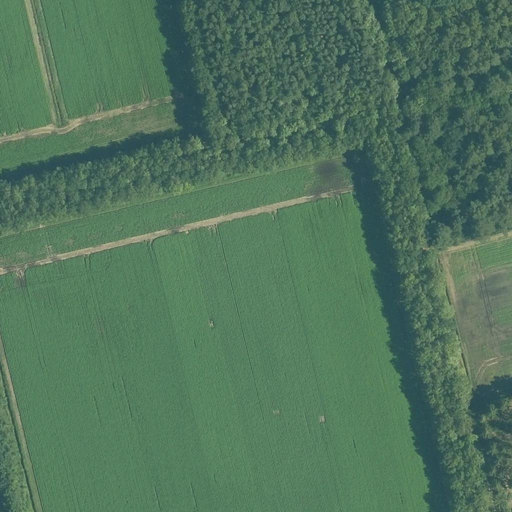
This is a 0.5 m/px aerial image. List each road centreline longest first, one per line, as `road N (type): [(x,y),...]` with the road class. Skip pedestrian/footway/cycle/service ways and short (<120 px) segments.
road 1 (track): [(393,100),(493,511)]
road 2 (track): [(511,93),(393,100),(370,7)]
